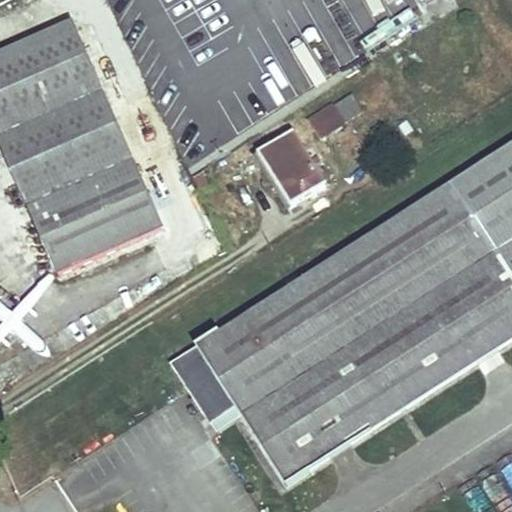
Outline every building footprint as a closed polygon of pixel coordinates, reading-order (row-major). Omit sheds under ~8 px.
[(0,142),(59,278),(164,232),(132,161),(76,32),(72,24),(0,56),(0,142)] [(92,25),(76,32),(132,161),(148,154),(92,25)] [(363,114),(353,97),(335,108),(346,125),(363,114)] [(320,141),(346,125),(335,108),(310,124),(320,141)] [(293,134),(259,156),(292,209),(327,187),(293,134)] [(511,150),(176,372),(212,427),(239,410),(289,486),(511,338),(511,150)]
